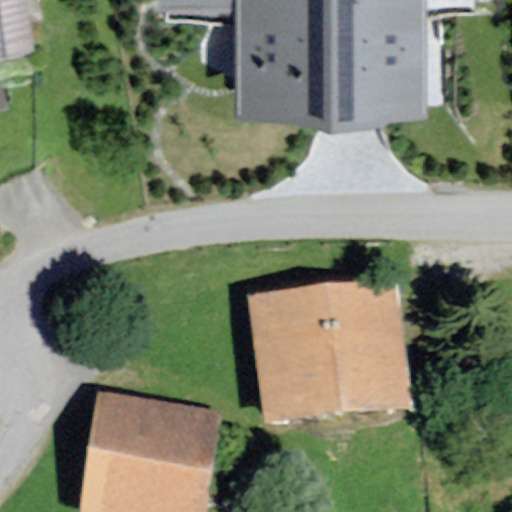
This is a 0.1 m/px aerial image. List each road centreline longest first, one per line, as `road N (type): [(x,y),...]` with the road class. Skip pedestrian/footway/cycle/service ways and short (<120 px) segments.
road 1 (unclassified): [(511,214),(227,222),(131,239),(0,310)]
road 2 (residential): [(0,320),(31,373),(23,443),(0,469)]
